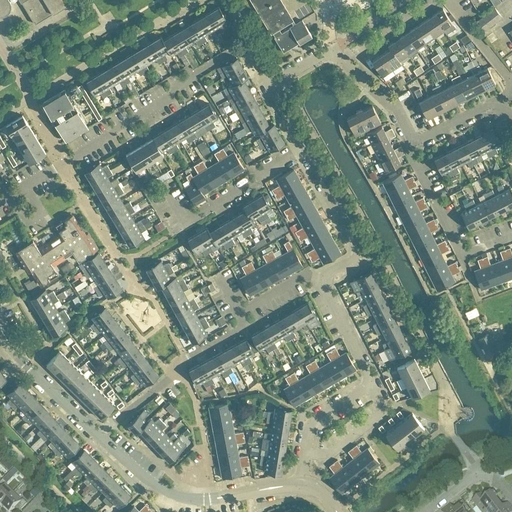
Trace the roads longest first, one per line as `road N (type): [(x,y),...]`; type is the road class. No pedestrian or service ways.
road 1 (residential): [(270,86),(248,42),(25,186)]
road 2 (residential): [(322,282),(313,271),(254,303),(239,314),(244,327),(180,361),(99,435)]
road 3 (residential): [(297,484),(172,494),(99,435)]
road 4 (residential): [(305,152),(191,218),(178,214),(160,185)]
road 5 (residential): [(322,282),(360,249),(305,152)]
road 6 (residential): [(99,435),(13,351),(0,326)]
road 7 (residential): [(494,102),(509,75),(450,0)]
road 8 (residential): [(303,455),(324,457),(379,415),(372,384)]
road 9 (residential): [(459,251),(411,141)]
